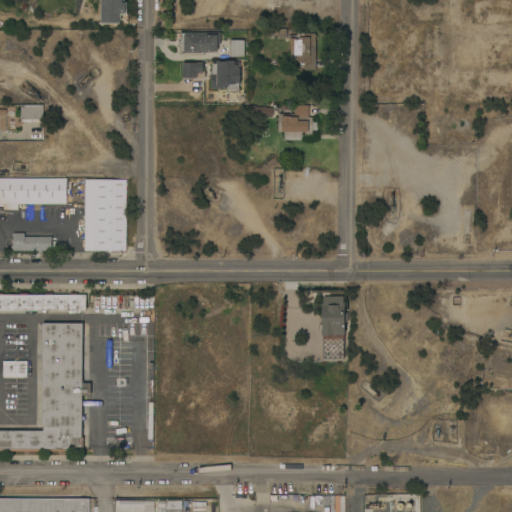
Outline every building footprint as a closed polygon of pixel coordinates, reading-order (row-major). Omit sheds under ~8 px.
[(286,38),(280,38),(280,37),(270,36),(270,29),(287,29),(286,38)] [(180,55),(180,48),(179,48),(179,40),(180,40),(180,33),(220,33),(220,45),(218,45),(218,52),(205,52),(205,55),(180,55)] [(316,70),(304,70),(304,62),(302,62),(292,62),(292,58),(291,58),(291,39),(289,39),(289,36),(297,36),(297,34),(311,34),(316,34),(316,70)] [(244,57),(236,57),(236,58),(230,58),(230,40),(233,40),(233,41),(244,41),(244,57)] [(241,86),(239,86),(239,90),(231,90),(228,90),(228,88),(212,88),(211,74),(212,74),(212,64),(217,64),(217,62),(240,62),(241,86)] [(183,63),(203,63),(203,73),(205,73),(205,78),(182,78),(183,63)] [(43,105),(43,122),(21,122),(21,105),(43,105)] [(285,140),(285,133),(279,132),(279,114),(295,114),(295,106),(309,106),(309,117),(313,117),(313,122),(318,123),(318,131),(313,131),(312,136),(302,135),(302,140),(285,140)] [(267,107),(267,108),(273,108),(273,116),(266,116),(266,117),(254,117),(254,123),(246,124),(245,108),(253,108),(253,107),(267,107)] [(0,179),(67,179),(67,204),(0,204),(0,179)] [(126,251),(85,251),(85,188),(87,188),(87,180),(126,180),(126,251)] [(14,251),(14,249),(12,249),(12,246),(13,246),(13,237),(12,234),(24,234),(25,237),(52,237),(52,251),(14,251)] [(0,311),(0,293),(3,293),(3,295),(21,295),(21,293),(27,293),(27,295),(45,295),(45,293),(53,293),(53,295),(71,295),(71,293),(78,293),(78,295),(86,295),(86,311),(0,311)] [(323,303),(323,296),(334,296),(334,302),(345,302),(345,310),(348,310),(348,322),(345,322),(345,334),(321,335),(321,323),(323,323),(322,303),(323,303)] [(82,383),(91,383),(91,396),(83,396),(82,438),(84,438),(84,452),(0,451),(0,431),(44,431),(44,428),(42,428),(42,324),(83,323),(82,383)] [(27,362),(27,377),(3,377),(3,361),(27,362)] [(89,511),(0,511),(0,499),(89,499),(89,511)] [(154,501),(154,511),(115,511),(116,501),(154,501)] [(158,511),(159,501),(166,501),(166,511),(158,511)] [(167,511),(168,501),(182,502),(182,511),(167,511)] [(216,501),(216,511),(210,511),(210,508),(192,507),(192,501),(216,501)]
